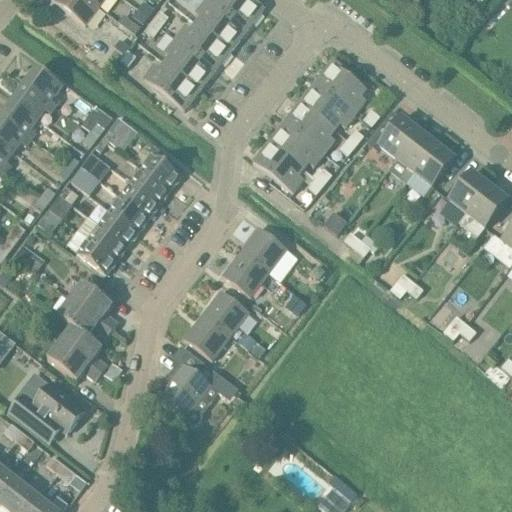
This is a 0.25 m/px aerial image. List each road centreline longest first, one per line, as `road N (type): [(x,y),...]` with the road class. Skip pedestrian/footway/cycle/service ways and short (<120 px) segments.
road 1 (residential): [(86,511),(124,452),(146,317),(217,224),(230,147),(320,22)]
road 2 (residential): [(511,163),(320,22)]
